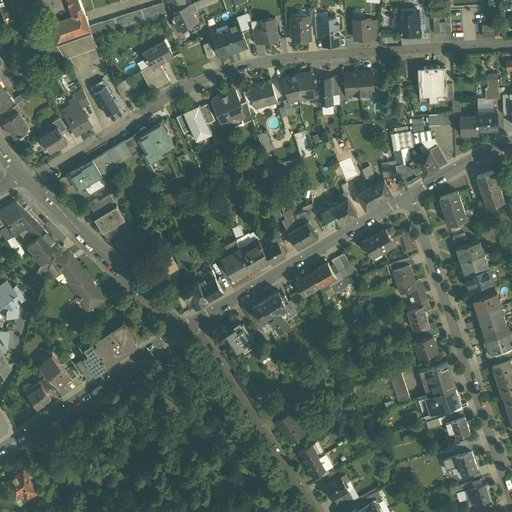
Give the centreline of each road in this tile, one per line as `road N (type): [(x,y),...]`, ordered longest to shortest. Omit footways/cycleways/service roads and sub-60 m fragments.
road 1 (residential): [(28,183),(156,103),(243,66),(511,44)]
road 2 (residential): [(410,193),(511,504)]
road 3 (residential): [(410,193),(186,326)]
road 4 (residential): [(314,511),(186,326)]
road 5 (residential): [(186,326),(0,451)]
road 6 (residential): [(186,326),(28,183)]
